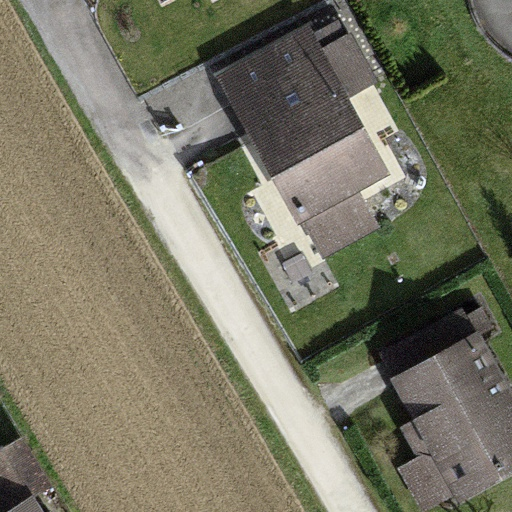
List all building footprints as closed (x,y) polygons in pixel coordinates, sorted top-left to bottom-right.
[(305,37),(222,79),(271,173),(292,214),(375,172),(305,37)] [(292,214),(271,173),(239,189),(260,231),(292,214)] [(511,425),(462,335),(389,374),(433,453),(456,497),(511,466),(511,425)] [(428,511),(456,497),(433,453),(398,472),(420,511),(428,511)] [(0,455),(0,511),(1,511),(28,496),(2,455),(0,455)] [(1,511),(38,511),(28,496),(1,511)]
